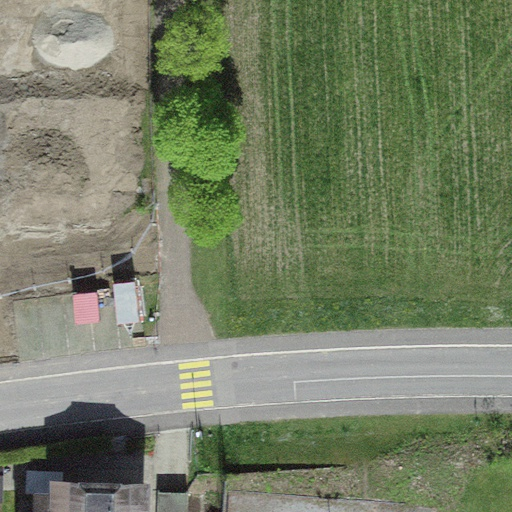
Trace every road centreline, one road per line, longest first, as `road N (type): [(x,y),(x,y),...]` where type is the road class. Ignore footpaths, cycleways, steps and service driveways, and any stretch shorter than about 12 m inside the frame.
road 1 (residential): [(511,371),(306,376),(0,408)]
road 2 (unknown): [(153,388),(152,0)]
